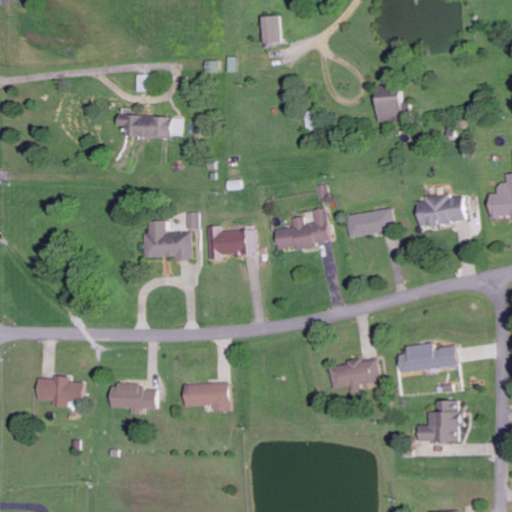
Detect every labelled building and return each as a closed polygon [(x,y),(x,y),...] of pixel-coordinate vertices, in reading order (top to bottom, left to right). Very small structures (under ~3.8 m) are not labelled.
[(288,19),(271,19),(270,40),(287,41),(288,19)] [(143,89),(156,90),(156,75),(144,75),(143,89)] [(386,120),(415,121),(415,102),(411,102),(411,92),(387,91),(386,120)] [(190,138),(190,116),(127,115),(126,126),(135,127),(135,137),(190,138)] [(495,194),(496,218),(511,217),(511,175),(511,176),(511,184),(504,184),(504,194),(495,194)] [(423,202),(425,226),(475,221),(473,197),(458,198),(457,194),(431,197),(431,202),(423,202)] [(337,242),(333,209),(319,211),(321,223),(311,225),(310,217),(298,218),(300,227),(283,229),(285,251),(324,246),(324,244),(337,242)] [(358,238),(402,231),(399,209),(354,216),(358,238)] [(204,212),(192,213),(192,229),(204,229),(204,212)] [(198,232),(172,233),(172,221),(155,222),(156,234),(151,234),(152,258),(183,257),(183,261),(199,261),(198,232)] [(264,254),(263,230),(228,232),(228,226),(215,227),(217,260),(231,259),(231,256),(264,254)] [(449,362),(465,360),(463,347),(448,349),(449,362)] [(383,359),(372,361),(372,360),(336,365),(339,390),(357,387),(357,392),(369,391),(368,388),(386,385),(383,359)] [(93,383),(76,383),(76,379),(44,378),(43,401),(59,401),(59,405),(92,406),(93,383)] [(236,383),(191,385),(191,407),(219,406),(219,412),(237,411),(236,383)] [(146,385),(117,384),(117,408),(136,408),(136,414),(147,414),(147,409),(163,409),(164,390),(146,389),(146,385)] [(464,443),(464,429),(471,429),(472,412),(465,412),(465,401),(444,401),(444,414),(435,413),(434,426),(424,426),(424,442),(464,443)]
